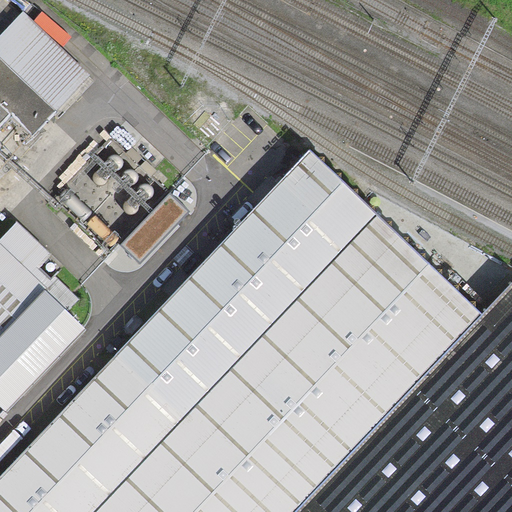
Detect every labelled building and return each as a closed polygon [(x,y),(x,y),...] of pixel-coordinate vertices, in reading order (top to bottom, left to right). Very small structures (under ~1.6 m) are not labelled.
[(0,77),(22,99),(6,115),(32,139),(90,78),(23,16),(0,39),(0,77)] [(0,121),(6,115),(22,99),(0,77),(0,121)] [(116,244),(170,186),(113,134),(59,192),(116,244)] [(415,375),(476,310),(301,150),(243,213),(0,476),(0,511),(289,511),(301,499),(415,375)] [(11,225),(0,236),(0,251),(39,288),(62,310),(68,304),(32,270),(44,257),(11,225)] [(0,329),(39,288),(0,251),(0,329)] [(488,297),(476,310),(301,499),(315,511),(511,511),(511,282),(506,277),(488,297)] [(0,407),(2,409),(80,327),(62,310),(39,288),(0,329),(0,407)]
